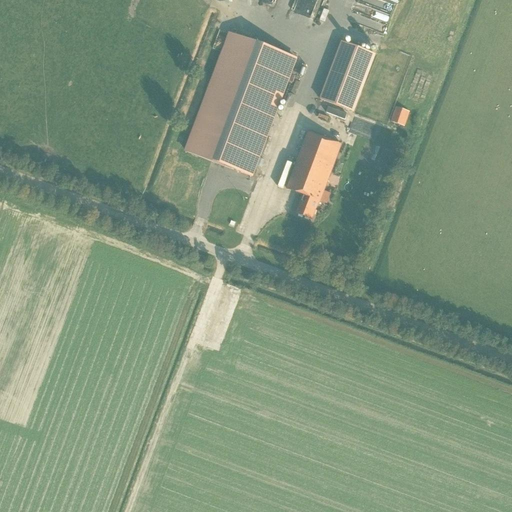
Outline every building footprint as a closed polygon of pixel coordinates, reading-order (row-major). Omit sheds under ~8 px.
[(350,11),(373,16),(375,8),(352,2),(350,11)] [(296,59),(231,34),(187,152),(252,176),(296,59)] [(375,56),(342,43),(321,100),(354,112),(375,56)] [(391,121),(405,126),(411,112),(397,106),(391,121)] [(347,115),(329,108),(327,113),(345,120),(347,115)] [(312,220),(318,204),(319,204),(320,202),(327,204),(331,194),(324,191),(341,146),(342,146),(342,145),(309,132),(287,190),(304,196),(297,214),(312,220)] [(335,208),(344,211),(347,202),(338,200),(335,208)]
